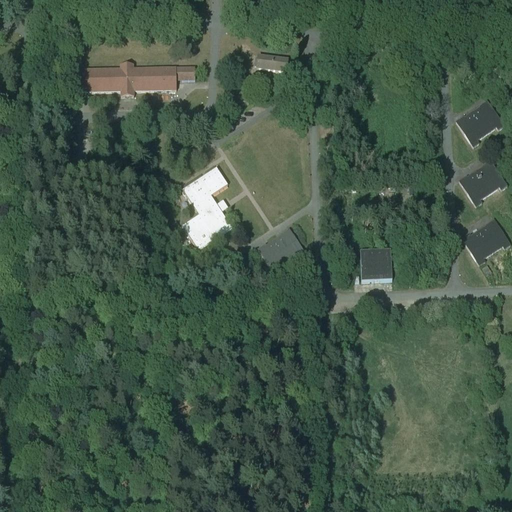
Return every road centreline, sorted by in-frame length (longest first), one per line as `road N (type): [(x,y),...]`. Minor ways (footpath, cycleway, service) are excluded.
road 1 (track): [(320,319),(286,330),(84,326),(34,150),(12,116)]
road 2 (residential): [(309,33),(325,294),(455,293)]
road 3 (residential): [(455,293),(442,48)]
road 4 (track): [(325,294),(316,337),(325,511)]
road 5 (residential): [(215,24),(25,27)]
road 6 (track): [(321,314),(381,353),(402,413)]
road 7 (residential): [(442,48),(309,33)]
